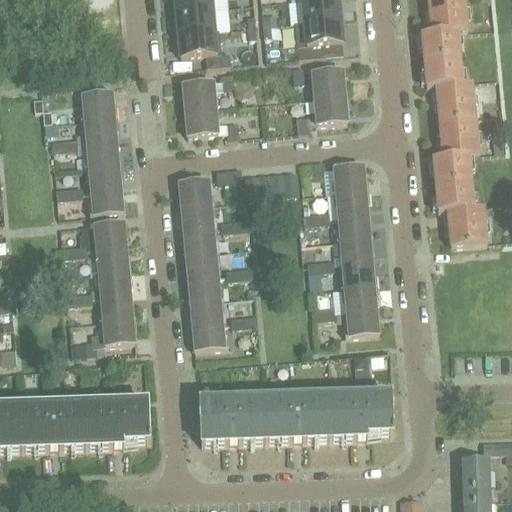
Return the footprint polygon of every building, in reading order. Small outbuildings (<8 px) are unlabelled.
[(174,0),(176,19),(212,15),(210,0),(174,0)] [(470,38),(466,1),(430,4),(434,41),(424,41),(426,67),(462,64),(460,39),(470,38)] [(340,26),(338,3),(302,7),(304,29),(305,29),(340,26)] [(214,38),(214,37),(212,15),(176,19),(179,41),(214,38)] [(263,33),(271,33),(270,21),(262,22),(263,33)] [(256,34),(255,23),(247,24),(248,35),(256,34)] [(295,30),(298,66),(326,63),(325,51),(342,50),(340,26),(305,29),(304,29),(295,30)] [(271,33),(263,33),(264,45),(272,44),(271,33)] [(256,34),(248,35),(249,46),(257,45),(256,34)] [(205,62),(206,74),(230,72),(229,60),(221,60),(219,37),(214,37),(214,38),(179,41),(181,65),(205,62)] [(464,90),(462,64),(426,67),(429,95),(438,94),(441,129),(478,126),(474,89),(464,90)] [(304,74),(294,75),(295,90),(305,90),(304,74)] [(314,80),(316,106),(347,103),(345,77),(314,80)] [(233,80),(223,81),(224,88),(225,97),(235,96),(233,80)] [(185,117),(217,114),(216,97),(215,88),(183,91),(185,117)] [(84,102),(86,126),(116,124),(114,100),(84,102)] [(349,129),(347,103),(316,106),(317,123),(318,132),(349,129)] [(42,105),(34,106),(35,118),(43,117),(42,105)] [(217,114),(185,117),(188,143),(220,140),(219,131),(217,114)] [(51,117),(43,118),(44,130),(52,129),(51,117)] [(116,124),(86,126),(88,151),(118,148),(116,124)] [(309,124),(298,124),(300,140),(310,139),(309,133),(309,124)] [(478,126),(441,129),(445,166),(435,166),(438,192),(473,189),(471,164),(481,163),(478,126)] [(229,146),(239,145),(238,129),(228,130),(228,139),(229,146)] [(502,144),(492,145),(494,159),(504,158),(502,144)] [(66,147),(67,158),(79,157),(79,146),(66,147)] [(54,159),(67,158),(66,147),(53,148),(54,159)] [(88,151),(90,175),(121,172),(118,148),(88,151)] [(325,169),(315,170),(316,183),(326,182),(325,169)] [(92,199),(123,196),(121,172),(90,175),(92,199)] [(367,198),(365,174),(335,176),(337,200),(367,198)] [(242,177),(228,178),(218,179),(219,187),(219,192),(229,191),(231,210),(245,209),(242,177)] [(297,180),(248,184),(250,207),(299,203),(297,180)] [(210,188),(180,191),(182,215),(212,212),(210,188)] [(476,215),(473,189),(438,192),(440,220),(449,219),(453,254),(489,251),(486,214),(476,215)] [(83,194),(70,195),(71,206),(84,205),(83,194)] [(59,207),(71,206),(70,195),(58,197),(59,207)] [(125,220),(123,196),(92,199),(94,223),(125,220)] [(367,198),(337,200),(339,224),(369,222),(367,198)] [(214,236),(212,212),(182,215),(184,238),(214,236)] [(317,221),(318,231),(330,230),(329,220),(317,221)] [(305,233),(318,231),(317,221),(304,222),(305,233)] [(372,246),(369,222),(339,224),(341,248),(372,246)] [(248,227),(235,229),(236,239),(249,238),(248,227)] [(236,239),(235,229),(223,230),(224,240),(236,239)] [(88,252),(75,254),(76,264),(89,263),(88,258),(128,254),(126,230),(95,233),(96,245),(87,246),(88,252)] [(217,260),(214,236),(184,238),(186,262),(217,260)] [(343,272),(374,269),(372,246),(341,248),(343,272)] [(76,264),(75,254),(63,255),(64,265),(76,264)] [(100,281),(130,278),(128,254),(88,258),(89,263),(90,281),(100,281)] [(7,260),(0,260),(0,270),(8,270),(7,260)] [(188,286),(219,283),(217,260),(186,262),(188,286)] [(334,268),(321,269),(322,279),(335,278),(334,268)] [(322,279),(321,269),(309,270),(309,280),(322,279)] [(376,293),(374,269),(343,272),(345,296),(376,293)] [(252,275),(240,276),(241,287),(253,286),(252,275)] [(241,287),(240,276),(227,277),(228,288),(241,287)] [(132,302),(130,278),(100,281),(101,295),(92,296),(92,301),(80,302),(81,312),(93,311),(93,305),(102,305),(132,302)] [(221,307),(219,283),(188,286),(191,310),(221,307)] [(345,296),(347,320),(378,317),(376,293),(345,296)] [(81,312),(80,302),(67,303),(68,313),(81,312)] [(134,326),(132,302),(102,305),(104,328),(134,326)] [(222,321),(221,307),(191,310),(193,334),(223,331),(232,330),(232,325),(231,320),(222,321)] [(12,308),(0,308),(0,317),(0,319),(13,318),(12,308)] [(334,316),(325,317),(326,327),(338,326),(339,326),(338,321),(338,316),(334,316)] [(314,328),(326,327),(325,317),(313,318),(314,328)] [(380,341),(378,317),(347,320),(349,344),(380,341)] [(257,323),(244,324),(245,334),(258,333),(257,323)] [(245,334),(244,324),(232,325),(232,330),(233,336),(245,334)] [(134,326),(104,328),(105,341),(96,342),(96,348),(71,350),(72,363),(97,361),(97,353),(136,350),(134,326)] [(225,355),(223,331),(193,334),(195,358),(225,355)] [(16,356),(0,356),(0,369),(17,369),(16,356)] [(366,372),(365,361),(354,362),(355,372),(366,372)] [(331,449),(341,448),(369,447),(368,442),(395,441),(395,436),(393,436),(392,403),(329,405),(331,449)] [(267,451),(331,449),(329,405),(265,407),(267,451)] [(202,453),(267,451),(265,407),(201,409),(202,453)] [(125,450),(140,449),(152,449),(152,444),(149,444),(148,411),(86,413),(87,456),(125,455),(125,450)] [(23,458),(87,456),(86,413),(22,415),(23,458)] [(22,415),(0,416),(0,459),(23,458),(22,415)] [(485,462),(492,461),(511,460),(511,451),(485,452),(485,462)] [(491,511),(490,467),(478,468),(463,468),(464,511),(491,511)]
